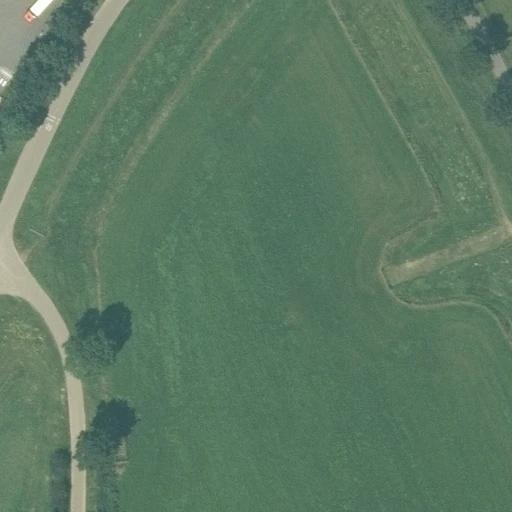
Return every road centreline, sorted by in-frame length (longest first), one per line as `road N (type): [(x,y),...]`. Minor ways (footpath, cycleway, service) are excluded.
road 1 (unclassified): [(77,511),(77,409),(67,352),(34,295),(0,275)]
road 2 (unclassified): [(0,233),(48,120),(119,0)]
road 3 (track): [(511,232),(378,282)]
